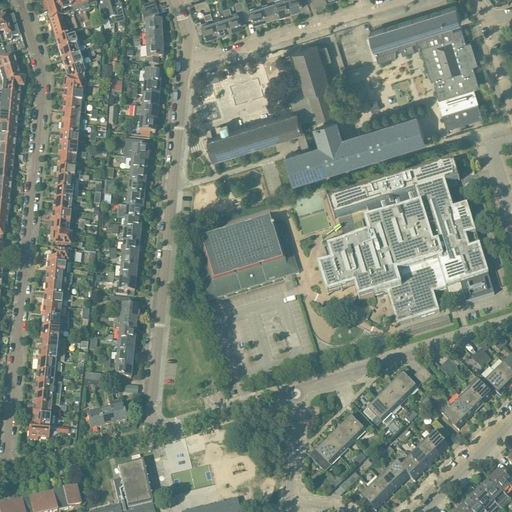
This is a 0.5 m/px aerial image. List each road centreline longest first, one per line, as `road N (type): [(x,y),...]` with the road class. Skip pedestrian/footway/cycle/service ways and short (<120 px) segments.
road 1 (residential): [(18,0),(42,74),(3,471)]
road 2 (residential): [(146,436),(185,58)]
road 3 (residential): [(185,58),(208,59),(403,0)]
road 4 (residential): [(295,392),(511,325)]
road 5 (residential): [(146,436),(295,392)]
road 6 (residential): [(3,471),(146,436)]
road 7 (residential): [(423,511),(511,424)]
